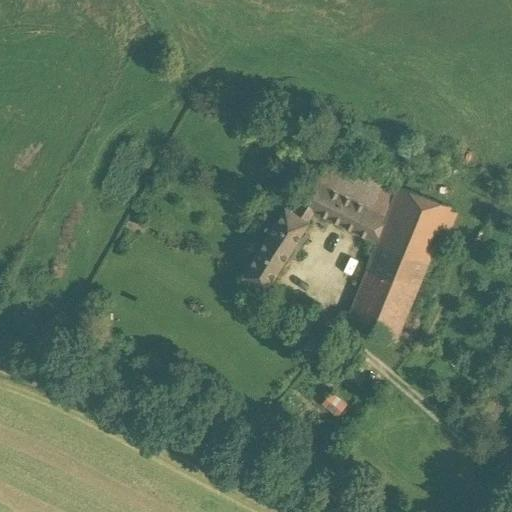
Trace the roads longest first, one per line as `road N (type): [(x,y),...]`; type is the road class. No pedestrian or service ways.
road 1 (track): [(0,351),(34,360),(317,511)]
road 2 (unclassified): [(393,378),(511,482)]
